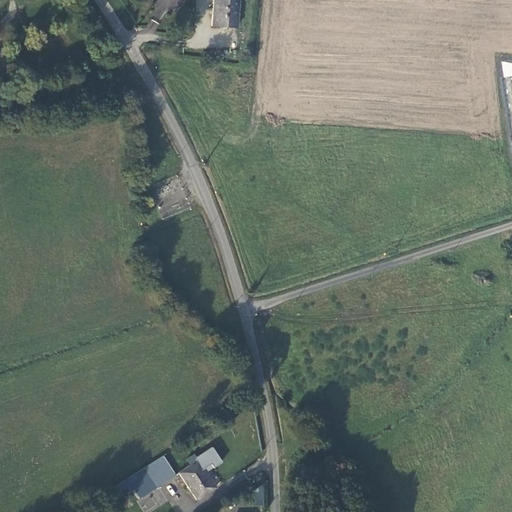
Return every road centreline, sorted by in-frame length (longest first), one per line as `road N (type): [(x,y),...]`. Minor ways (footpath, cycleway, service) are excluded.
road 1 (unclassified): [(100,0),(193,166),(242,310)]
road 2 (unclassified): [(242,310),(511,227)]
road 3 (unclassified): [(242,310),(270,432),(274,511)]
